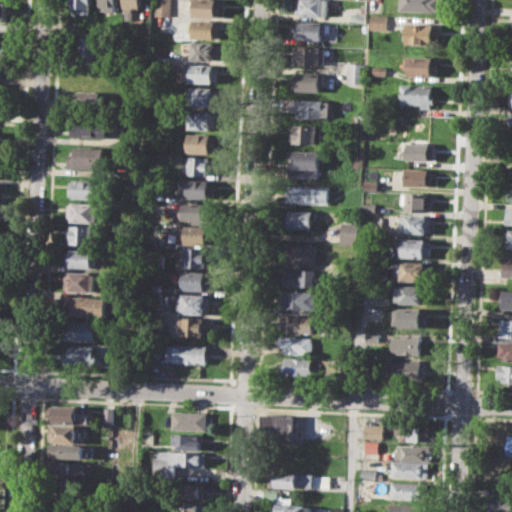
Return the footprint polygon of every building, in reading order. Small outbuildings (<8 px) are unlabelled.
[(72,0),(93,0),(93,14),(82,13),(82,9),(72,9),(72,0)] [(101,0),(118,0),(118,12),(101,11),(101,0)] [(125,0),(141,0),(141,8),(134,8),(134,20),(125,20),(125,0)] [(156,0),(169,0),(169,15),(156,15),(156,0)] [(194,0),(221,0),(221,16),(194,15),(194,0)] [(297,0),(328,0),(328,16),(297,14),(297,0)] [(403,0),(442,0),(442,11),(403,9),(403,0)] [(351,12),(365,13),(365,20),(351,19),(351,12)] [(372,14),(388,15),(387,29),(371,29),(372,14)] [(182,20),(221,21),(221,39),(193,38),(193,31),(181,31),(182,20)] [(297,21),(326,22),(326,34),(322,34),(322,39),(296,38),(297,21)] [(407,22),(441,24),(440,45),(406,44),(407,22)] [(80,37),(102,37),(101,65),(79,65),(80,37)] [(188,40),(217,41),(216,45),(221,45),(220,60),(192,59),(192,50),(188,50),(188,40)] [(296,45),(325,46),(324,64),(296,62),(296,45)] [(406,55),(440,57),(439,76),(410,75),(410,68),(405,68),(406,55)] [(348,62),(366,63),(365,83),(347,82),(348,62)] [(183,64),(219,66),(219,84),(182,83),(183,64)] [(294,72),(324,73),(324,85),(320,85),(320,91),(294,90),(294,72)] [(403,84),(434,85),(433,108),(422,107),(422,103),(402,102),(403,84)] [(191,87),(220,88),(219,106),(191,105),(191,87)] [(103,92),(103,110),(74,109),(74,91),(103,92)] [(299,99),(331,101),(330,117),(298,116),(299,99)] [(190,110),(218,111),(217,130),(189,128),(190,110)] [(73,117),(111,118),(110,136),(73,135),(73,117)] [(293,123),(319,124),(319,143),(292,142),(293,123)] [(189,133),(217,135),(217,154),(189,153),(189,133)] [(408,143),(435,145),(435,161),(407,159),(408,143)] [(70,153),(76,153),(77,146),(106,147),(106,168),(70,167),(70,153)] [(293,150),(321,151),(320,178),(292,176),(293,150)] [(186,156),(217,157),(216,175),(183,174),(183,164),(186,164),(186,156)] [(406,169),(433,170),(433,185),(406,184),(406,169)] [(71,179),(105,181),(104,198),(71,197),(71,179)] [(185,179),(217,180),(216,197),(185,196),(185,179)] [(365,180),(380,181),(379,189),(365,188),(365,180)] [(291,184),(330,186),(329,203),(290,202),(291,184)] [(402,192),(433,193),(433,212),(406,211),(407,204),(402,204),(402,192)] [(184,201),(216,203),(215,223),(193,222),(193,219),(184,219),(184,201)] [(69,202),(102,203),(102,223),(69,221),(69,202)] [(363,203),(377,204),(376,212),(363,212),(363,203)] [(292,209),(316,210),(315,228),(292,226),(292,209)] [(398,233),(399,219),(403,219),(403,217),(406,217),(406,214),(428,215),(428,218),(433,218),(432,231),(427,230),(427,234),(398,233)] [(343,241),(344,221),(360,222),(359,242),(343,241)] [(70,224),(99,225),(98,244),(69,243),(70,224)] [(186,225),(216,226),(215,245),(185,244),(186,225)] [(401,238),(432,239),(431,259),(400,257),(401,238)] [(289,244),(320,245),(319,263),(289,261),(289,244)] [(186,248),(215,249),(214,267),(185,266),(186,248)] [(68,249),(100,250),(99,267),(68,266),(68,249)] [(504,259),(511,259),(511,277),(503,277),(504,259)] [(399,261),(427,262),(427,281),(403,281),(403,275),(399,274),(399,261)] [(345,263),(357,264),(356,278),(344,278),(345,263)] [(286,269),(320,270),(319,286),(286,285),(286,269)] [(72,271),(98,272),(97,292),(66,291),(66,278),(72,278),(72,271)] [(185,271),(213,272),(212,290),(184,289),(185,271)] [(399,285),(431,287),(430,303),(398,302),(399,285)] [(503,289),(511,289),(511,308),(502,308),(503,289)] [(285,291),(319,292),(318,309),(284,308),(285,291)] [(181,293),(211,295),(211,314),(180,312),(181,293)] [(66,296),(110,298),(109,317),(65,315),(66,296)] [(398,307),(429,308),(429,326),(398,325),(398,307)] [(283,314),(317,316),(316,333),(289,332),(290,328),(282,327),(283,314)] [(181,317),(210,318),(209,335),(181,334),(181,317)] [(502,318),(511,318),(511,336),(501,336),(502,318)] [(323,319),(339,320),(338,335),(322,334),(323,319)] [(66,321),(99,323),(98,341),(65,339),(66,321)] [(370,332),(381,332),(381,342),(369,341),(370,332)] [(395,336),(414,336),(414,334),(423,334),(422,354),(395,353),(395,336)] [(282,337),(316,338),(315,354),(287,353),(287,346),(282,346),(282,337)] [(500,342),(511,342),(511,360),(504,360),(505,355),(499,355),(500,342)] [(167,344),(208,346),(207,364),(166,362),(167,344)] [(70,345),(96,346),(96,351),(100,352),(99,365),(64,362),(65,350),(70,350),(70,345)] [(286,358),(314,359),(313,375),(280,374),(281,364),(286,364),(286,358)] [(394,361),(412,362),(413,358),(425,359),(424,382),(394,381),(394,361)] [(499,364),(511,364),(511,384),(504,384),(504,377),(499,377),(499,364)] [(52,405),(79,405),(79,413),(92,413),(92,424),(52,423),(52,405)] [(105,408),(115,408),(115,423),(105,423),(105,408)] [(174,411),(208,412),(208,430),(173,429),(174,411)] [(264,414),(302,416),(301,444),(263,442),(264,414)] [(397,424),(432,426),(431,442),(403,440),(403,434),(396,434),(397,424)] [(51,425),(85,426),(84,443),(50,441),(51,425)] [(367,425),(385,426),(385,438),(366,438),(367,425)] [(173,433),(204,434),(203,449),(178,448),(178,442),(172,442),(173,433)] [(367,441),(379,441),(379,452),(366,451),(367,441)] [(50,444),(84,445),(84,458),(49,457),(50,444)] [(399,444),(432,446),(431,460),(394,458),(395,451),(399,451),(399,444)] [(154,450),(206,452),(206,467),(173,465),(172,476),(152,475),(154,450)] [(55,460),(85,461),(85,474),(54,474),(55,460)] [(394,461),(430,463),(429,479),(393,477),(394,461)] [(362,468),(377,469),(376,479),(362,479),(362,468)] [(272,470),(314,473),(314,488),(271,486),(272,470)] [(55,477),(85,478),(85,495),(55,494),(55,477)] [(394,481),(428,483),(427,500),(393,498),(394,481)] [(172,483),(204,485),(204,492),(199,492),(199,499),(171,498),(172,483)] [(262,490),(279,490),(278,502),(262,502),(262,490)] [(495,497),(511,497),(511,511),(490,511),(490,501),(494,501),(495,497)] [(175,511),(176,501),(205,502),(204,511),(175,511)] [(390,511),(391,502),(426,504),(425,511),(390,511)] [(276,503),(311,505),(310,511),(272,511),(272,505),(276,505),(276,503)]
